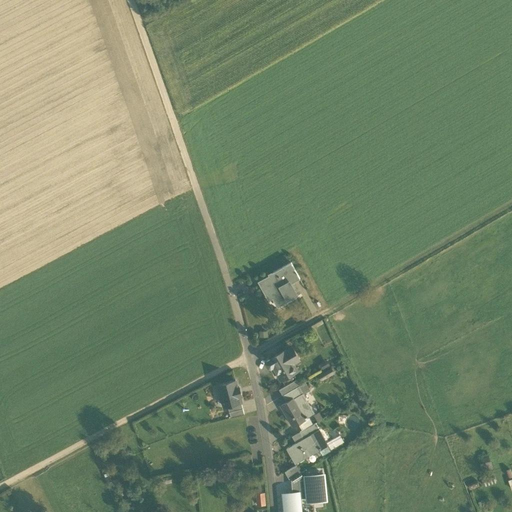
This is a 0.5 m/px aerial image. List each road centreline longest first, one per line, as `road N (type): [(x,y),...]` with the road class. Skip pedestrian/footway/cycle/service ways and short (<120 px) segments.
road 1 (track): [(0,486),(511,203)]
road 2 (track): [(129,0),(226,275)]
road 3 (residential): [(226,275),(249,355),(273,511)]
